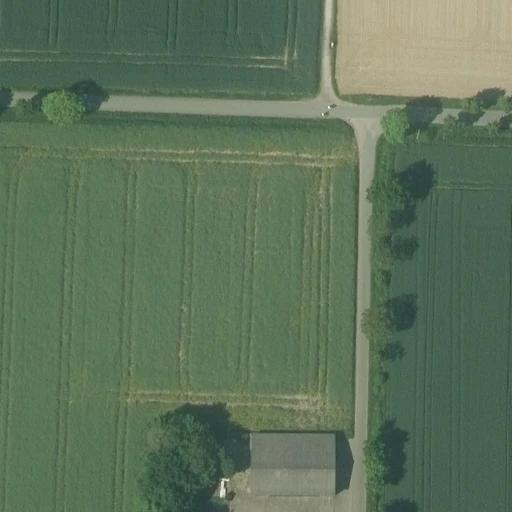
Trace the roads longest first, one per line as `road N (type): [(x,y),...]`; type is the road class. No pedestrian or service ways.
road 1 (unclassified): [(370,111),(360,511)]
road 2 (residential): [(0,98),(370,111)]
road 3 (residential): [(370,111),(511,118)]
